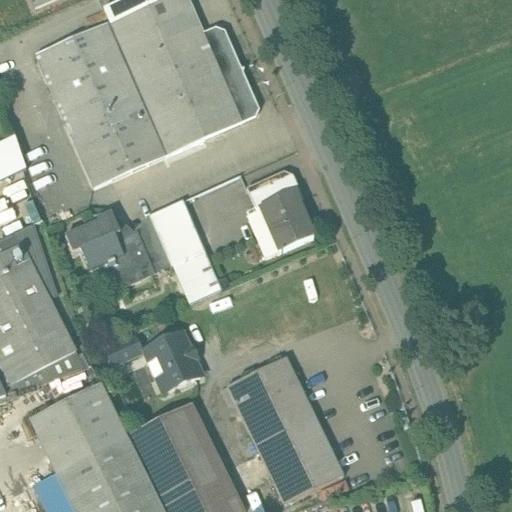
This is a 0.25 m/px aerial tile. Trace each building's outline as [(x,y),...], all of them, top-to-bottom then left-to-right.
[(28,0),(33,11),(58,0),(28,0)] [(142,0),(126,0),(103,10),(109,25),(147,9),(142,0)] [(166,0),(147,9),(109,25),(148,114),(167,158),(255,120),(258,112),(242,76),(244,72),(240,70),(224,34),(216,31),(203,36),(187,0),(166,0)] [(109,25),(35,57),(74,146),(148,114),(109,25)] [(148,114),(74,146),(93,190),(167,158),(148,114)] [(15,139),(0,146),(0,184),(26,172),(15,139)] [(283,175),(260,185),(259,185),(247,191),(256,212),(257,212),(260,210),(260,209),(293,194),(297,204),(303,202),(302,200),(301,200),(292,178),(283,175)] [(293,194),(260,209),(260,210),(257,212),(255,218),(249,221),(266,259),(278,254),(279,254),(279,255),(313,240),(297,204),(293,194)] [(182,202),(149,216),(163,248),(171,266),(171,267),(173,266),(204,253),(182,202)] [(154,228),(122,242),(111,218),(111,216),(97,222),(99,225),(66,239),(74,257),(75,256),(76,257),(80,255),(89,275),(109,266),(120,290),(153,276),(152,275),(144,257),(163,248),(154,228)] [(56,300),(32,228),(0,243),(0,394),(3,400),(20,394),(16,386),(75,355),(49,303),(56,300)] [(163,248),(144,257),(152,275),(171,266),(163,248)] [(204,253),(173,266),(190,306),(222,292),(204,253)] [(181,335),(145,351),(150,362),(147,364),(155,381),(158,380),(165,395),(201,378),(193,362),(197,360),(192,350),(188,352),(181,335)] [(135,338),(106,352),(112,366),(142,353),(135,338)] [(75,355),(16,386),(20,394),(84,372),(75,355)] [(285,360),(227,389),(285,507),(343,479),(285,360)] [(100,387),(29,423),(56,477),(128,442),(126,439),(100,387)] [(243,511),(191,406),(126,439),(128,442),(162,511),(243,511)] [(162,511),(128,442),(56,477),(72,511),(162,511)] [(72,511),(56,477),(34,488),(45,511),(72,511)]
